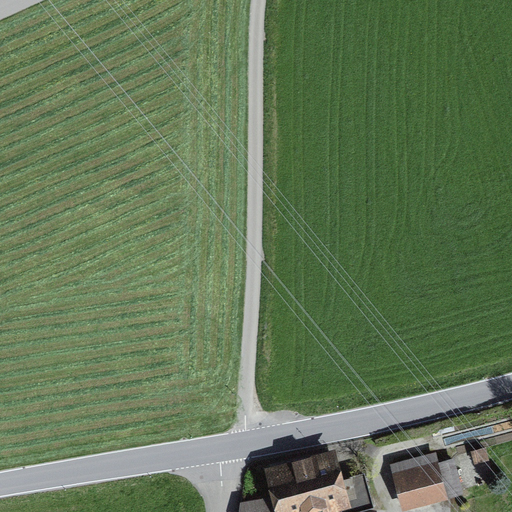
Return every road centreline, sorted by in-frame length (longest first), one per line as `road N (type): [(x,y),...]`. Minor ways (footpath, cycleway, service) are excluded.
road 1 (unclassified): [(247,442),(259,0)]
road 2 (tertiary): [(511,385),(247,442)]
road 3 (tertiary): [(217,448),(0,485)]
